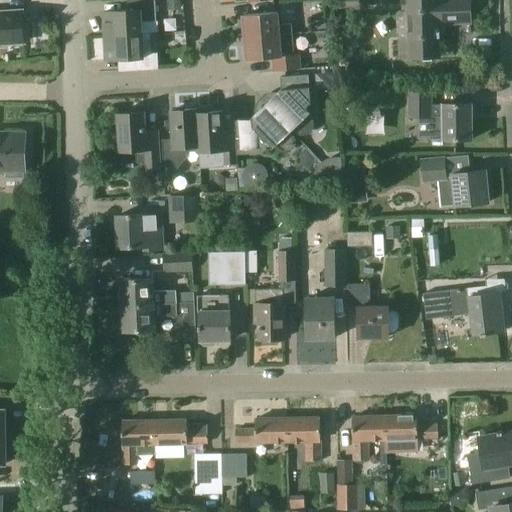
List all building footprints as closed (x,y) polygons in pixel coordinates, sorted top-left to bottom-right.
[(103,13),(104,37),(142,34),(141,22),(156,22),(154,0),(126,0),(127,11),(103,13)] [(398,40),(399,58),(439,57),(438,28),(443,26),(443,23),(470,22),(469,0),(403,0),(404,11),(409,11),(410,40),(398,40)] [(26,39),(26,27),(23,27),(22,11),(0,12),(0,44),(2,45),(24,43),(24,39),(26,39)] [(244,16),(246,38),(292,34),(291,24),(278,25),(277,13),(244,16)] [(138,59),(138,67),(156,66),(155,54),(143,54),(142,34),(104,37),(105,60),(138,59)] [(273,58),(274,72),(300,69),(298,55),(294,55),(292,34),(246,38),(248,60),(273,58)] [(280,90),(265,104),(291,131),(292,130),(296,134),(298,135),(300,136),(303,136),(305,136),(307,135),(308,135),(309,134),(311,132),(312,131),(312,130),(313,128),(313,126),(313,124),(313,123),(313,122),(312,120),(311,119),(308,115),(310,113),(305,108),(310,103),(308,75),(279,78),(280,90)] [(472,140),(471,103),(443,103),(443,104),(438,104),(438,106),(432,106),(432,91),(407,91),(408,117),(429,117),(429,139),(443,139),(443,140),(472,140)] [(275,147),(279,151),(280,152),(282,152),(284,153),(285,153),(287,152),(289,152),(291,150),(293,149),(294,148),(294,147),(295,145),(295,143),(295,142),(295,141),(295,139),(294,138),(293,136),(290,132),(291,131),(265,104),(250,118),(251,123),(246,124),(244,124),(243,125),(242,126),(241,127),(240,128),(239,130),(239,131),(239,132),(240,150),(262,149),(267,144),(272,149),(275,147)] [(171,164),(176,169),(187,158),(187,153),(199,152),(196,113),(197,113),(197,109),(171,111),(173,139),(161,140),(162,164),(171,164)] [(196,113),(199,152),(199,160),(211,159),(220,164),(223,164),(223,165),(236,164),(235,140),(223,141),(221,112),(197,113),(196,113)] [(143,113),(118,114),(120,152),(136,151),(136,162),(145,162),(146,170),(159,169),(156,131),(144,132),(143,113)] [(0,170),(25,171),(26,133),(0,133),(0,170)] [(443,157),(421,159),(423,182),(438,181),(441,208),(489,202),(487,185),(483,185),(481,172),(485,172),(485,171),(451,174),(452,179),(446,179),(443,157)] [(340,182),(341,182),(339,159),(332,159),(324,166),(340,182)] [(313,182),(340,182),(324,166),(313,175),(313,182)] [(349,168),(349,202),(364,202),(365,168),(349,168)] [(344,187),(298,189),(299,219),(324,218),(325,230),(343,229),(342,217),(345,217),(344,187)] [(168,196),(170,223),(201,221),(199,194),(168,196)] [(142,215),(116,216),(118,248),(143,247),(143,252),(158,252),(156,215),(142,216),(142,215)] [(494,260),(490,226),(431,234),(435,268),(494,260)] [(347,232),(347,247),(372,246),(372,232),(347,232)] [(325,287),(346,287),(346,285),(347,285),(346,250),(324,251),(325,287)] [(278,251),(278,281),(295,281),(295,251),(278,251)] [(163,253),(164,272),(192,271),(191,252),(163,253)] [(209,252),(209,285),(245,284),(245,252),(209,252)] [(152,278),(119,280),(121,306),(176,303),(176,290),(152,291),(152,278)] [(357,307),(357,338),(388,337),(388,333),(393,333),(397,330),(398,328),(398,317),(396,315),(393,312),(387,312),(387,306),(370,307),(369,285),(347,285),(346,285),(346,287),(346,307),(357,307)] [(470,314),(472,335),(504,331),(498,292),(470,296),(469,288),(423,294),(426,320),(470,314)] [(283,290),(255,290),(256,324),(260,324),(260,340),(262,340),(262,345),(278,345),(278,339),(283,339),(283,290)] [(201,344),(203,346),(214,346),(217,343),(217,340),(229,340),(229,295),(198,295),(199,341),(201,341),(201,344)] [(305,299),(306,339),(334,338),(333,298),(305,299)] [(176,303),(121,306),(122,331),(154,330),(154,317),(176,316),(177,329),(196,328),(194,302),(176,303)] [(5,410),(0,410),(0,437),(9,437),(9,422),(5,423),(5,410)] [(417,415),(385,416),(386,454),(418,453),(418,439),(438,439),(438,425),(417,425),(417,415)] [(352,417),(353,461),(369,460),(369,441),(384,440),(385,454),(386,454),(385,416),(352,417)] [(304,442),(305,462),(321,462),(320,418),(288,419),(289,442),(304,442)] [(235,444),(289,442),(288,419),(256,420),(257,428),(234,428),(235,444)] [(207,443),(207,424),(187,424),(187,420),(154,421),(154,454),(155,454),(155,444),(207,443)] [(122,422),(123,465),(138,465),(138,455),(154,454),(154,421),(122,422)] [(467,455),(472,485),(510,478),(508,465),(511,464),(511,432),(503,434),(502,432),(498,432),(498,434),(479,438),(482,452),(467,455)] [(9,437),(0,437),(0,464),(5,465),(5,452),(9,452),(9,437)] [(195,455),(196,478),(221,478),(221,454),(195,455)] [(221,454),(221,478),(237,478),(247,478),(247,454),(221,454)] [(351,478),(351,459),(337,459),(337,478),(351,478)] [(130,471),(130,485),(155,485),(155,471),(130,471)] [(337,485),(337,510),(365,510),(364,485),(357,485),(357,484),(337,485)] [(490,508),(490,511),(511,511),(511,487),(476,493),(479,510),(490,508)]
